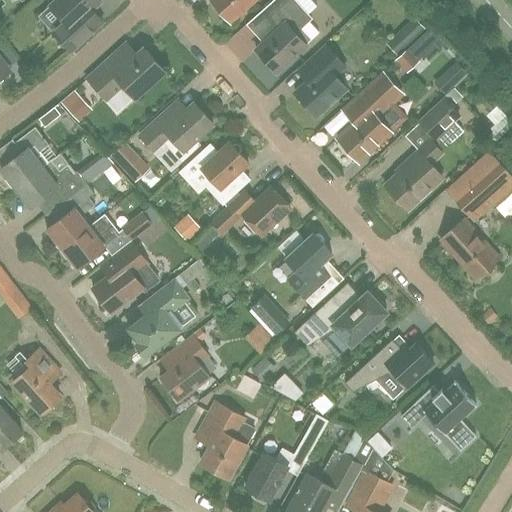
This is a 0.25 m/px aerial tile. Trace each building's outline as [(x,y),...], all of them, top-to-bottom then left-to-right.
[(55,0),(49,6),(64,21),(52,32),(68,50),(70,52),(71,51),(88,35),(104,21),(104,20),(93,9),(100,2),(98,0),(55,0)] [(208,0),(229,22),(252,0),(208,0)] [(263,44),(255,50),(276,72),(305,45),(319,32),(309,21),(311,19),(307,14),(293,0),(272,0),(260,12),(277,30),(263,44)] [(445,43),(431,27),(407,49),(417,60),(423,55),(425,56),(436,46),(439,49),(445,43)] [(143,48),(138,54),(126,40),(109,56),(111,58),(87,79),(107,101),(124,86),(134,98),(164,71),(143,48)] [(316,116),(346,88),(336,77),(346,67),(326,46),(299,72),(307,81),(295,93),(316,116)] [(395,60),(407,73),(419,61),(417,60),(407,49),(395,60)] [(0,77),(9,71),(0,58),(0,77)] [(457,63),(449,70),(460,81),(467,74),(457,63)] [(401,122),(387,106),(401,94),(383,73),(356,97),(355,96),(340,109),(353,124),(337,139),(358,162),(390,132),(401,122)] [(78,123),(96,108),(89,99),(94,94),(84,82),(60,102),(78,123)] [(193,103),(188,107),(178,97),(164,109),(166,111),(139,135),(155,153),(165,144),(182,162),(201,144),(196,140),(213,124),(193,103)] [(444,98),(418,122),(434,138),(459,114),(448,102),(444,98)] [(54,107),(38,119),(45,127),(60,115),(54,107)] [(511,128),(511,122),(505,114),(493,125),(493,127),(493,128),(494,130),(494,132),(493,133),(492,134),(490,136),(490,138),(490,139),(491,141),(493,139),(497,143),(511,128)] [(0,168),(15,188),(43,166),(35,155),(48,145),(35,127),(14,143),(21,152),(0,168)] [(430,140),(418,151),(417,152),(419,154),(385,186),(406,210),(442,177),(429,163),(441,152),(430,140)] [(150,169),(140,157),(125,141),(110,155),(125,171),(134,182),(150,169)] [(234,144),(231,145),(229,142),(218,152),(210,143),(179,171),(188,181),(196,174),(206,186),(223,204),(237,192),(227,182),(242,168),(248,163),(238,153),(240,150),(240,147),(239,145),(236,144),(234,144)] [(94,152),(79,162),(85,170),(99,160),(94,152)] [(57,187),(66,199),(86,184),(97,175),(91,167),(80,176),(78,173),(77,171),(76,172),(73,174),(67,165),(59,171),(51,160),(43,166),(15,188),(30,207),(37,202),(57,187)] [(469,216),(511,179),(495,161),(453,198),(469,216)] [(104,214),(99,217),(89,226),(81,215),(94,205),(89,197),(94,193),(86,184),(66,199),(72,208),(53,223),(46,228),(61,248),(105,215),(104,214)] [(257,201),(241,215),(242,216),(260,235),(290,208),(271,187),(257,201)] [(239,219),(242,216),(241,215),(257,201),(245,188),(227,206),(209,223),(221,235),(239,219)] [(186,237),(201,225),(191,212),(176,224),(186,237)] [(142,214),(123,228),(131,239),(137,234),(147,225),(150,224),(145,217),(142,214)] [(120,234),(112,224),(105,215),(61,248),(76,267),(120,234)] [(150,224),(147,225),(157,239),(169,230),(159,216),(150,224)] [(498,257),(464,220),(441,241),(474,278),(498,257)] [(331,253),(323,244),(324,239),(319,234),(314,235),(313,233),(285,259),(297,272),(288,280),(312,306),(330,289),(313,271),(325,259),(331,253)] [(146,264),(131,243),(109,260),(108,258),(98,265),(107,277),(92,289),(110,312),(140,288),(144,293),(161,280),(148,263),(146,264)] [(0,261),(0,291),(20,319),(35,308),(0,261)] [(137,306),(144,315),(127,328),(137,341),(134,344),(144,356),(178,330),(166,314),(186,298),(171,279),(137,306)] [(366,291),(343,312),(329,298),(293,331),(306,345),(331,329),(347,347),(385,311),(383,308),(385,306),(376,296),(374,299),(366,291)] [(252,307),(276,332),(287,322),(263,297),(252,307)] [(244,337),(261,355),(277,340),(260,322),(244,337)] [(160,360),(168,371),(160,377),(177,399),(195,386),(197,388),(201,388),(204,387),(206,384),(207,381),(205,378),(207,376),(196,363),(206,355),(192,336),(173,351),(160,360)] [(353,391),(375,380),(388,373),(403,390),(433,362),(416,343),(407,352),(402,347),(401,348),(393,340),(392,339),(345,382),(353,391)] [(17,376),(12,381),(41,414),(60,397),(49,384),(60,373),(38,349),(27,359),(31,364),(17,376)] [(426,414),(460,450),(476,436),(460,418),(476,404),(455,382),(444,392),(441,389),(438,391),(433,386),(401,415),(412,427),(426,414)] [(0,445),(3,448),(22,431),(0,406),(0,399),(2,398),(0,395),(0,445)] [(200,426),(194,438),(210,447),(201,463),(227,478),(246,444),(255,428),(242,421),(244,417),(216,402),(202,427),(200,426)] [(316,414),(295,451),(307,457),(328,421),(316,414)] [(362,439),(355,430),(342,454),(334,449),(318,479),(307,473),(287,510),(289,511),(322,511),(326,506),(336,511),(338,511),(350,491),(364,465),(372,450),(362,439)] [(268,501),(286,470),(288,465),(294,454),(282,448),(276,459),(264,452),(244,488),(253,492),(252,497),(263,503),(267,500),(268,501)] [(365,471),(352,496),(350,494),(344,506),(355,511),(377,511),(380,507),(375,504),(386,483),(393,470),(394,469),(375,449),(364,471),(365,471)] [(51,511),(93,511),(78,494),(58,511),(55,511),(54,510),(51,511)]
